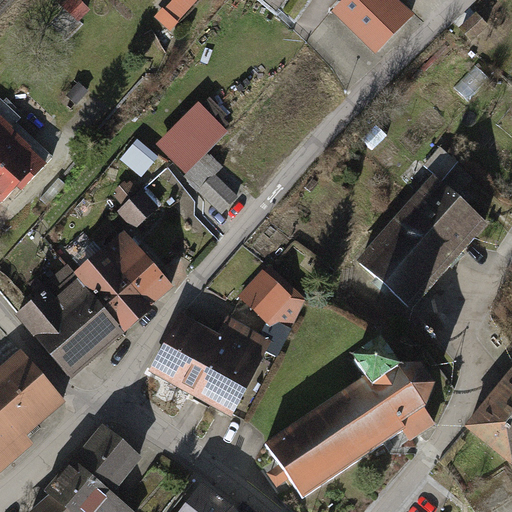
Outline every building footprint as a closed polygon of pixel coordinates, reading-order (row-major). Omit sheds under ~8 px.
[(166,0),(155,13),(173,30),(201,0),(166,0)] [(419,17),(400,0),(351,0),(341,12),(385,54),(419,17)] [(461,28),(472,41),(491,25),(479,12),(461,28)] [(320,77),(302,62),(283,85),(301,100),(320,77)] [(28,113),(5,92),(0,96),(0,192),(11,203),(61,152),(42,134),(33,143),(15,126),(28,113)] [(229,134),(201,105),(158,146),(187,175),(229,134)] [(280,160),(251,134),(226,162),(255,188),(280,160)] [(397,215),(452,262),(492,217),(437,169),(397,215)] [(240,193),(217,173),(200,192),(224,212),(240,193)] [(149,192),(122,214),(137,232),(164,209),(149,192)] [(358,261),(413,308),(452,262),(397,215),(358,261)] [(112,254),(159,306),(180,287),(133,235),(112,254)] [(85,278),(129,326),(132,330),(159,306),(112,254),(85,278)] [(22,310),(79,372),(129,326),(85,278),(72,265),(22,310)] [(299,299),(269,269),(243,294),(274,325),(299,299)] [(277,341),(231,316),(221,335),(183,315),(156,367),(240,411),(277,341)] [(365,377),(267,445),(304,500),(405,431),(411,440),(435,422),(426,409),(437,384),(420,362),(397,364),(383,342),(354,360),(365,377)] [(0,453),(64,397),(23,350),(0,370),(0,453)] [(511,459),(511,367),(466,422),(511,459)] [(78,457),(115,492),(148,457),(111,422),(78,457)] [(70,511),(135,511),(115,492),(78,457),(47,489),(54,496),(70,511)] [(245,511),(212,480),(186,511),(245,511)] [(70,511),(54,496),(39,511),(70,511)]
